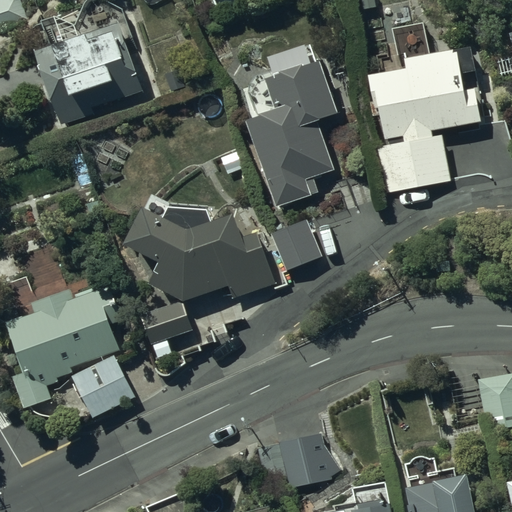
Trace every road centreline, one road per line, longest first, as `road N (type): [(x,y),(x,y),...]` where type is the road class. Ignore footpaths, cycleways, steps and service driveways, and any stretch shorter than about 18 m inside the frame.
road 1 (residential): [(253,392),(245,358),(283,313),(402,229),(448,207),(511,196)]
road 2 (tertiary): [(253,392),(387,336),(437,326),(511,327)]
road 3 (tertiary): [(23,502),(253,392)]
